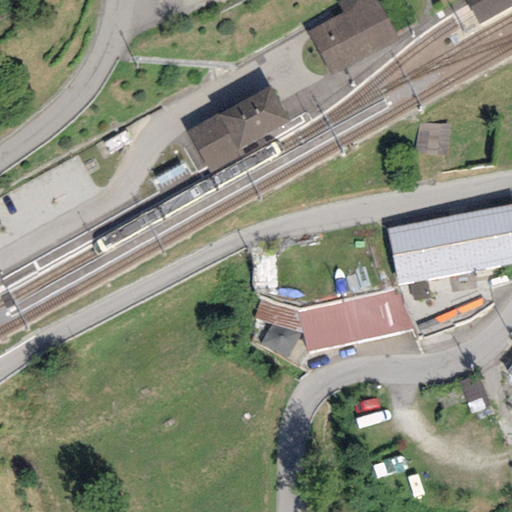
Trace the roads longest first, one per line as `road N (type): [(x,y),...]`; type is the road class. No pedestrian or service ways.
road 1 (unclassified): [(0,368),(260,232),(511,183)]
road 2 (unclassified): [(511,317),(483,346),(448,363),(346,374),(311,392),(292,440),(290,511)]
road 3 (unclassified): [(119,0),(90,77),(55,117),(0,158)]
